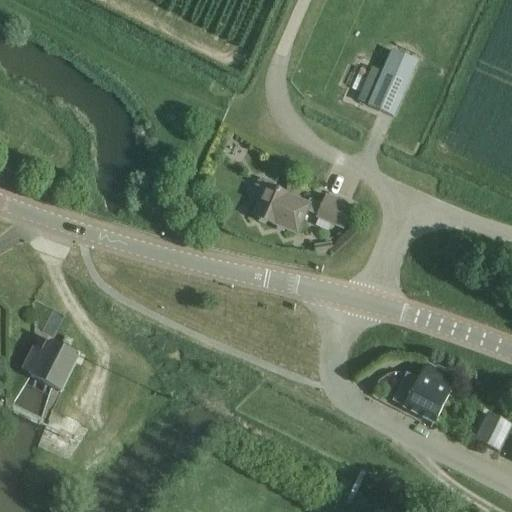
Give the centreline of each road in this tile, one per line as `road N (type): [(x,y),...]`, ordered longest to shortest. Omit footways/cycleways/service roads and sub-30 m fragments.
road 1 (unclassified): [(359,300),(145,251),(0,202)]
road 2 (unclassified): [(511,492),(343,397),(334,355),(359,300)]
road 3 (unclassified): [(304,0),(274,79),(282,120),(299,138),(411,200)]
road 4 (unclassified): [(511,350),(359,300)]
